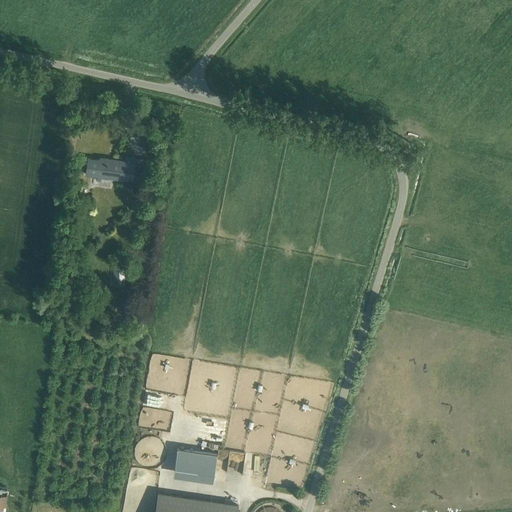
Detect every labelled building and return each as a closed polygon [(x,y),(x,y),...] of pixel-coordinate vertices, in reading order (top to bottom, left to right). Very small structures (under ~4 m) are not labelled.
[(141,172),(143,159),(125,157),(124,162),(100,159),(97,179),(99,179),(100,175),(132,179),(133,171),(141,172)] [(124,265),(114,265),(114,285),(124,285),(124,265)] [(141,338),(143,325),(137,324),(135,337),(141,338)] [(177,447),(174,467),(214,473),(217,453),(177,447)] [(158,492),(154,511),(236,511),(238,504),(158,492)]
